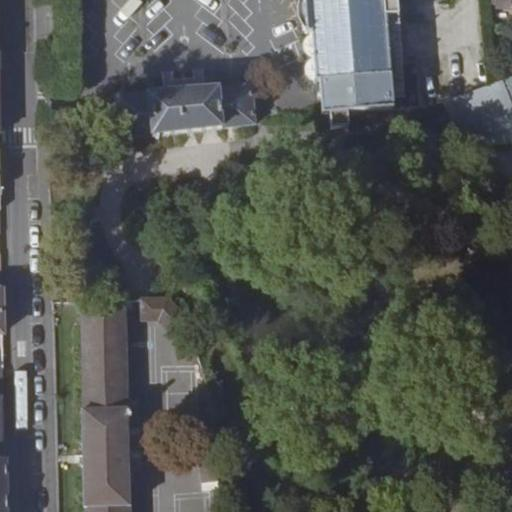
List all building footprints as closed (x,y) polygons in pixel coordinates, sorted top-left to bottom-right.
[(302,0),(305,34),(311,33),(311,35),(313,58),(313,59),(314,82),(314,84),(318,83),(318,87),(312,87),(314,109),(320,108),(320,116),(328,116),(346,114),(394,110),(393,99),(386,17),(398,16),(396,0),(302,0)] [(511,0),(495,0),(495,8),(511,8),(511,0)] [(398,16),(386,17),(393,99),(406,98),(403,62),(398,16)] [(313,58),(311,35),(309,37),(308,38),(306,40),(305,42),(304,44),(304,45),(303,48),(304,50),(304,52),(305,53),(307,55),(309,57),(311,58),(313,58)] [(314,82),(313,59),(311,60),(309,62),(308,64),(306,65),(306,68),(305,69),(305,72),(306,74),(306,75),(307,78),(309,79),(311,80),(313,82),(314,82)] [(511,78),(503,82),(445,102),(454,119),(461,127),(471,134),(481,139),(491,141),(501,142),(511,142),(511,78)] [(193,91),(193,87),(173,89),(174,92),(115,97),(119,141),(255,126),(252,86),(193,91)] [(347,129),(346,114),(328,116),(329,131),(347,129)] [(82,412),(84,509),(85,509),(85,511),(129,511),(125,300),(81,301),(83,412),(82,412)] [(189,322),(166,300),(140,300),(141,323),(158,323),(169,335),(178,362),(200,356),(189,322)] [(219,483),(214,428),(197,429),(201,485),(219,483)]
